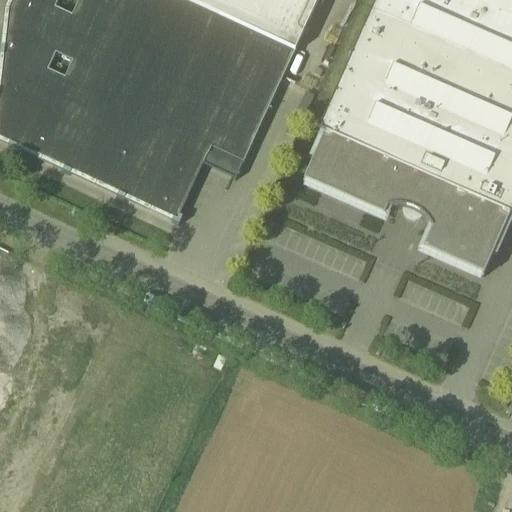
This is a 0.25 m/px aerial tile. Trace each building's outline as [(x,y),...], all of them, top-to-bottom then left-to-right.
[(210,13),(181,0),(9,0),(4,12),(0,49),(0,146),(178,228),(181,221),(179,220),(211,151),(243,166),(294,56),(210,17),(210,13)] [(181,0),(210,13),(210,17),(294,56),(319,0),(181,0)] [(425,224),(430,233),(422,253),(483,280),(509,220),(511,221),(511,6),(498,0),(375,0),(316,135),(323,138),(302,185),(383,220),(386,213),(396,212),(407,213),(417,217),(425,224)] [(316,70),(313,76),(320,80),(323,73),(316,70)] [(408,281),(401,298),(423,306),(429,289),(408,281)]
